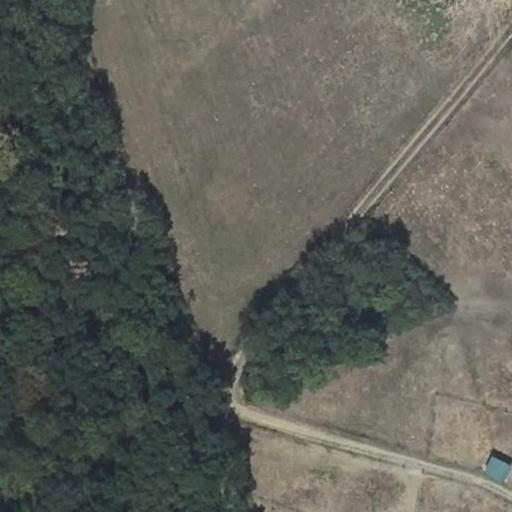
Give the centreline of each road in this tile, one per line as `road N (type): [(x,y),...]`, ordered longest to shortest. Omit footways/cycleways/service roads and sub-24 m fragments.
road 1 (track): [(235,511),(218,411),(49,0)]
road 2 (track): [(213,399),(342,220),(511,21)]
road 3 (track): [(218,411),(511,493)]
